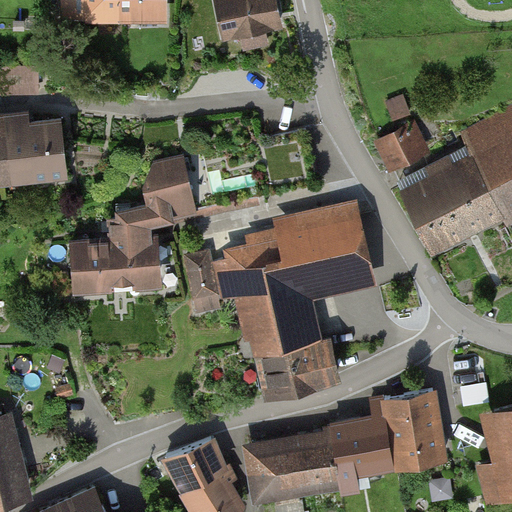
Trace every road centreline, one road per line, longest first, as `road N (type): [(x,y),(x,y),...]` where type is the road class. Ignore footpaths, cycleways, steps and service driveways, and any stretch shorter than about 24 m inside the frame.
road 1 (residential): [(460,322),(349,387),(200,425),(7,511)]
road 2 (residential): [(460,322),(332,109),(311,0)]
